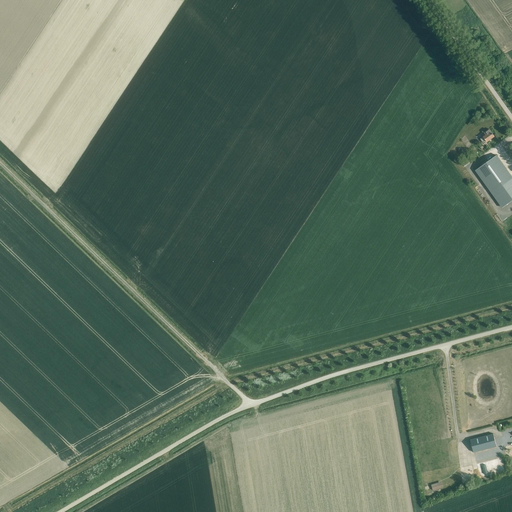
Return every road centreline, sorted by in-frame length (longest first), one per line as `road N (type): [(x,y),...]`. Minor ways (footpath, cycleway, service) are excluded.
road 1 (unclassified): [(60,511),(249,405),(511,327)]
road 2 (track): [(0,162),(249,405)]
road 3 (unclassified): [(511,117),(428,0)]
